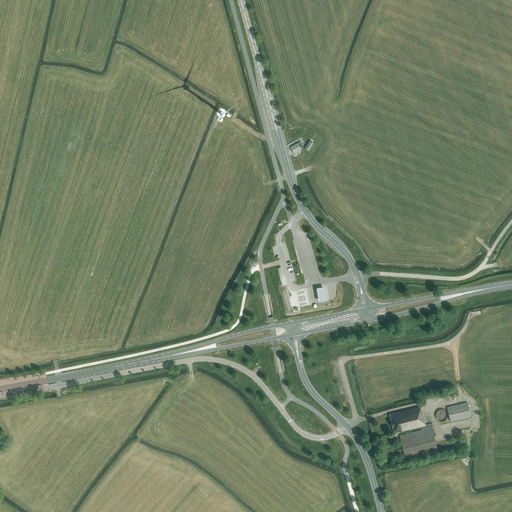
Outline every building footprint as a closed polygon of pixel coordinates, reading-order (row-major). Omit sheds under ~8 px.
[(308,151),(313,143),(310,141),(305,149),(308,151)] [(294,154),(303,147),(300,142),(290,148),(293,152),(294,154)] [(319,298),(319,300),(327,299),(327,297),(326,292),(325,288),(325,286),(317,287),(317,289),(318,294),(319,298)] [(450,422),(471,417),(467,402),(447,407),(450,422)] [(421,412),(420,407),(390,414),(391,420),(393,427),(394,433),(420,426),(422,430),(399,436),(406,460),(438,452),(432,428),(433,427),(432,423),(425,425),(422,412),(421,412)] [(442,421),(443,421),(444,421),(445,420),(446,420),(446,419),(447,418),(447,417),(448,416),(448,415),(448,414),(447,413),(446,412),(446,411),(445,410),(444,410),(443,410),(442,409),(441,409),(440,410),(439,410),(438,410),(437,411),(437,412),(436,413),(436,414),(435,415),(436,416),(436,417),(436,418),(437,419),(437,420),(438,420),(439,421),(440,421),(441,421),(442,421)]
